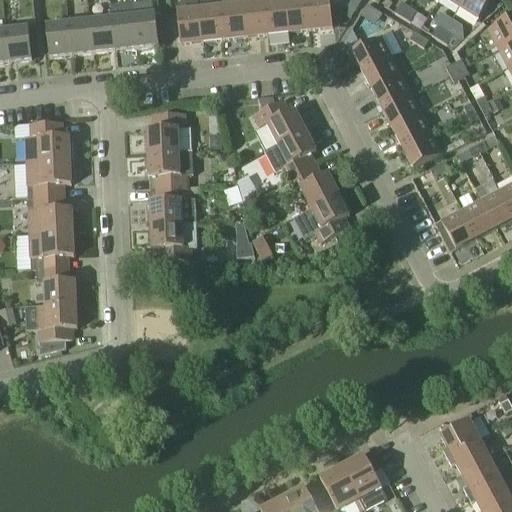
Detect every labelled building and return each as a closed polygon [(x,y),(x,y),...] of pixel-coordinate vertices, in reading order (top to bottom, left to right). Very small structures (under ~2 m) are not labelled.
[(320,0),(307,1),(310,33),(333,31),(329,0),(320,0)] [(353,0),(348,9),(356,15),(363,3),(357,0),(353,0)] [(442,0),(460,11),(466,0),(442,0)] [(466,0),(460,11),(479,23),(493,0),(466,0)] [(310,33),(307,1),(286,4),(289,36),(310,33)] [(289,36),(286,4),(264,6),(268,38),(289,36)] [(410,10),(402,5),(395,16),(403,21),(410,10)] [(243,8),(246,40),(268,38),(264,6),(243,8)] [(221,11),(225,43),(246,40),(243,8),(221,11)] [(410,10),(403,21),(411,26),(418,15),(410,10)] [(221,11),(200,13),(203,45),(225,43),(221,11)] [(203,45),(200,13),(178,16),(181,47),(203,45)] [(156,17),(134,20),(137,52),(159,50),(156,17)] [(137,52),(134,20),(112,22),(116,55),(137,52)] [(511,20),(488,33),(499,53),(511,46),(511,20)] [(116,55),(112,22),(91,24),(94,57),(116,55)] [(94,57),(91,24),(69,27),(73,59),(94,57)] [(73,59),(69,27),(47,29),(50,62),(73,59)] [(446,33),(439,28),(432,39),(440,44),(446,33)] [(29,31),(7,34),(10,66),(33,64),(29,31)] [(446,33),(440,44),(448,49),(454,38),(446,33)] [(0,67),(10,66),(7,34),(0,34),(0,67)] [(417,48),(422,40),(415,35),(410,43),(417,48)] [(363,76),(392,61),(381,40),(352,56),(363,76)] [(417,48),(425,52),(430,45),(422,40),(417,48)] [(511,46),(499,53),(509,72),(511,70),(511,46)] [(373,95),(402,79),(392,61),(363,76),(373,95)] [(466,71),(462,63),(454,67),(458,75),(466,71)] [(458,75),(454,67),(452,68),(446,71),(450,79),(458,75)] [(466,71),(458,75),(462,82),(470,78),(466,71)] [(458,75),(450,79),(454,87),(462,82),(458,75)] [(383,114),(412,99),(402,79),(373,95),(383,114)] [(393,133),(422,118),(412,99),(383,114),(393,133)] [(258,102),(264,115),(276,108),(273,100),(258,102)] [(489,107),(485,100),(477,104),(481,111),(489,107)] [(468,118),(476,114),(471,107),(464,111),(468,118)] [(489,107),(481,111),(485,119),(493,115),(489,107)] [(278,149),(306,134),(295,113),(283,119),(277,108),(276,108),(264,115),(254,120),(260,132),(267,128),(278,149)] [(468,118),(472,126),(479,122),(476,114),(468,118)] [(148,157),(180,155),(192,155),(191,131),(186,131),(186,118),(153,119),(153,120),(159,120),(160,132),(147,133),(148,157)] [(403,152),(432,137),(422,118),(393,133),(403,152)] [(27,166),(71,164),(70,140),(63,141),(62,127),(31,128),(31,141),(26,141),(27,166)] [(297,180),(312,172),(306,161),(317,155),(306,134),(278,149),(265,155),(276,177),(283,173),(288,184),(297,180)] [(403,152),(414,172),(443,157),(440,152),(432,137),(403,152)] [(476,149),(480,157),(488,153),(484,145),(476,149)] [(476,149),(469,153),(473,161),(480,157),(476,149)] [(192,155),(180,155),(148,157),(149,181),(161,180),(162,192),(189,191),(188,179),(194,179),(192,155)] [(71,164),(27,166),(29,202),(61,201),(60,189),(72,188),(71,164)] [(442,177),(450,173),(446,165),(438,169),(442,177)] [(442,177),(438,169),(430,173),(434,181),(442,177)] [(312,212),(339,198),(328,176),(318,182),(312,172),(297,180),(288,184),(294,195),(301,191),(312,212)] [(511,186),(500,193),(511,216),(511,186)] [(189,191),(162,192),(162,204),(150,205),(151,229),(183,227),(197,227),(196,203),(189,203),(189,191)] [(511,223),(511,216),(500,193),(480,204),(496,233),(511,223)] [(341,200),(339,198),(312,212),(312,213),(294,222),(305,243),(317,237),(322,248),(345,236),(339,225),(350,219),(346,211),(350,209),(344,198),(341,200)] [(30,238),(74,236),(73,212),(61,213),(61,201),(29,202),(30,238)] [(496,233),(480,204),(461,213),(477,243),(496,233)] [(477,243),(461,213),(441,224),(456,253),(477,243)] [(236,248),(237,262),(255,260),(252,247),(249,247),(244,226),(236,226),(237,248),(236,248)] [(197,227),(183,227),(151,229),(152,253),(164,252),(165,264),(192,263),(191,251),(195,251),(195,228),(197,227)] [(32,274),(64,273),(63,261),(75,260),(74,236),(30,238),(32,274)] [(255,249),(262,262),(273,257),(266,243),(255,249)] [(45,286),(46,309),(77,308),(76,284),(64,284),(64,273),(32,274),(37,274),(37,286),(45,286)] [(77,308),(46,309),(46,310),(38,310),(40,346),(45,346),(55,345),(67,345),(66,333),(78,332),(77,308)] [(55,345),(45,346),(45,360),(56,360),(55,345)] [(511,409),(509,403),(501,407),(506,417),(511,413),(511,409)] [(447,461),(480,444),(470,424),(441,439),(448,451),(443,453),(447,461)] [(462,478),(490,463),(480,444),(447,461),(452,469),(456,467),(462,478)] [(364,458),(342,470),(360,503),(382,491),(364,458)] [(468,499),(500,482),(490,463),(462,478),(468,489),(464,492),(468,499)] [(342,511),(360,503),(342,470),(320,482),(336,511),(342,511)] [(479,511),(490,511),(511,501),(500,482),(468,499),(472,507),(476,505),(479,511)] [(316,511),(305,490),(283,502),(288,511),(316,511)] [(511,511),(511,503),(511,501),(490,511),(511,511)] [(288,511),(283,502),(264,511),(288,511)]
